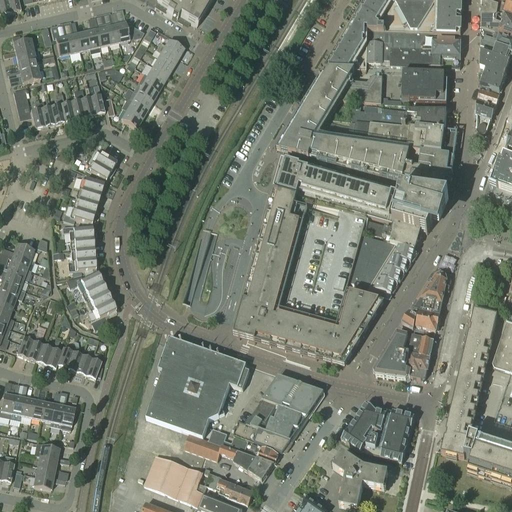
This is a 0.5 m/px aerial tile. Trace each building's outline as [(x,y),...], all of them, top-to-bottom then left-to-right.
[(0,0),(0,19),(10,17),(5,0),(0,0)] [(16,0),(5,0),(10,17),(20,15),(16,0)] [(31,0),(21,0),(23,8),(43,3),(42,0),(39,0),(32,2),(31,0)] [(160,0),(154,10),(171,21),(174,16),(196,30),(214,0),(160,0)] [(325,73),(355,74),(366,74),(367,35),(460,38),(461,2),(407,0),(366,0),(323,73),(325,73)] [(481,2),(481,19),(495,20),(496,17),(504,19),(504,18),(511,20),(511,0),(487,0),(492,2),(491,4),(484,2),(481,2)] [(481,19),(481,32),(499,38),(511,42),(511,20),(504,18),(504,19),(503,21),(495,20),(481,19)] [(125,26),(116,28),(114,29),(118,46),(129,44),(125,26)] [(114,29),(112,29),(104,31),(108,48),(118,46),(114,29)] [(56,30),(50,31),(53,44),(55,43),(58,60),(69,58),(65,40),(59,42),(56,30)] [(132,32),(132,39),(139,43),(143,37),(133,30),(132,32)] [(104,31),(96,33),(94,33),(98,51),(108,48),(104,31)] [(481,32),(480,44),(511,54),(511,42),(499,38),(481,32)] [(94,33),(92,34),(84,36),(89,53),(90,57),(99,55),(98,51),(94,33)] [(367,35),(367,46),(384,46),(384,51),(390,51),(415,52),(432,52),(460,53),(460,42),(424,41),(424,37),(367,35)] [(77,37),(74,38),(79,55),(89,53),(84,36),(77,37)] [(74,38),(72,38),(65,40),(69,58),(79,55),(74,38)] [(19,39),(12,41),(13,47),(15,55),(15,57),(33,53),(30,43),(20,45),(19,39)] [(159,46),(157,50),(178,62),(183,53),(168,44),(164,49),(159,46)] [(511,54),(480,44),(480,55),(487,57),(487,58),(509,66),(511,57),(511,54)] [(367,46),(366,66),(381,67),(382,63),(389,63),(390,51),(384,51),(384,46),(367,46)] [(157,50),(155,54),(160,57),(157,62),(173,71),(178,62),(157,50)] [(389,63),(389,69),(459,72),(460,53),(432,52),(415,52),(390,51),(389,63)] [(33,53),(15,57),(16,59),(17,67),(35,63),(33,53)] [(480,55),(480,66),(506,75),(509,66),(487,58),(487,57),(480,55)] [(112,61),(102,64),(104,70),(114,68),(112,61)] [(157,62),(152,70),(167,80),(173,71),(157,62)] [(17,67),(19,75),(20,77),(37,73),(35,63),(17,67)] [(480,66),(480,77),(502,85),(506,75),(480,66)] [(152,70),(147,79),(162,88),(167,80),(152,70)] [(113,71),(97,75),(98,79),(104,78),(118,74),(113,71)] [(20,77),(20,79),(22,87),(40,83),(37,73),(20,77)] [(325,73),(321,79),(350,82),(355,74),(325,73)] [(401,104),(418,105),(443,105),(443,98),(445,99),(446,98),(446,92),(445,91),(443,91),(444,83),(444,77),(402,76),(401,104)] [(143,77),(138,86),(157,97),(162,88),(147,79),(143,77)] [(479,89),(480,89),(499,96),(502,85),(480,77),(479,89)] [(321,79),(298,119),(329,122),(341,103),(381,107),(382,80),(372,79),(366,86),(354,85),(350,82),(321,79)] [(138,86),(133,95),(152,106),(157,97),(138,86)] [(95,97),(89,99),(90,101),(94,118),(104,116),(98,89),(94,90),(95,97)] [(481,92),(476,105),(494,111),(499,97),(498,97),(481,91),(481,92)] [(24,92),(13,95),(14,101),(26,98),(24,92)] [(82,93),(78,94),(84,121),(94,118),(90,101),(84,103),(82,93)] [(76,105),(70,106),(74,123),(84,121),(78,94),(73,95),(76,105)] [(133,95),(127,103),(147,115),(152,106),(133,95)] [(26,98),(14,101),(15,106),(27,104),(26,98)] [(62,98),(58,99),(58,102),(64,126),(74,123),(70,106),(64,107),(62,98)] [(56,109),(50,111),(54,128),(64,126),(58,102),(54,103),(56,109)] [(126,102),(121,111),(126,114),(141,123),(147,115),(127,103),(126,102)] [(30,115),(31,121),(34,133),(44,130),(38,106),(38,103),(34,104),(36,114),(30,115)] [(27,104),(15,106),(17,112),(28,110),(27,104)] [(43,105),(38,106),(44,130),(54,128),(50,111),(44,112),(43,105)] [(476,105),(476,107),(477,107),(476,118),(490,122),(491,122),(494,111),(476,105)] [(28,110),(17,112),(18,118),(30,115),(28,110)] [(350,125),(354,125),(370,127),(444,134),(446,114),(404,114),(381,112),(380,116),(351,114),(350,125)] [(126,114),(121,123),(136,132),(141,123),(126,114)] [(30,115),(18,118),(19,124),(31,121),(30,115)] [(477,127),(476,133),(476,135),(477,137),(479,138),(480,139),(482,139),(484,138),(486,137),(486,135),(487,130),(490,122),(476,118),(477,127)] [(296,119),(289,131),(290,131),(319,139),(329,122),(298,119),(296,119)] [(354,125),(352,145),(454,158),(457,135),(444,134),(370,127),(354,125)] [(289,131),(275,154),(276,154),(276,153),(309,162),(309,159),(284,153),(289,132),(290,131),(289,131)] [(289,132),(284,153),(309,159),(310,157),(318,159),(316,164),(402,185),(403,184),(410,186),(410,187),(433,190),(447,192),(452,176),(454,158),(352,145),(330,141),(319,139),(290,131),(289,132)] [(96,155),(85,173),(105,185),(115,167),(96,155)] [(497,169),(492,184),(498,185),(496,191),(498,191),(511,195),(511,160),(503,158),(501,164),(499,163),(499,165),(503,167),(502,170),(497,169)] [(274,193),(368,220),(432,238),(443,200),(402,190),(401,196),(393,194),(393,192),(308,171),(308,172),(299,170),(300,168),(282,164),(274,193)] [(64,218),(62,224),(73,227),(74,223),(90,228),(103,188),(81,182),(69,220),(64,218)] [(348,288),(368,220),(274,193),(273,195),(273,197),(233,341),(343,373),(384,306),(362,300),(348,289),(348,288)] [(369,225),(367,230),(417,244),(419,234),(395,228),(393,233),(385,231),(385,229),(369,225)] [(73,229),(62,230),(62,236),(69,236),(71,265),(67,265),(68,276),(72,275),(73,278),(77,278),(77,275),(94,273),(91,232),(73,233),(73,229)] [(367,230),(366,236),(382,240),(382,239),(391,241),(390,247),(414,254),(417,244),(367,230)] [(364,239),(361,251),(408,268),(409,266),(410,266),(414,254),(390,247),(364,239)] [(39,242),(36,252),(45,255),(46,244),(39,242)] [(8,253),(6,258),(12,260),(13,258),(30,264),(33,254),(16,248),(13,256),(8,253)] [(2,251),(0,256),(0,257),(11,262),(9,267),(28,274),(32,265),(30,264),(13,258),(12,260),(6,258),(8,253),(2,251)] [(361,251),(358,261),(402,277),(403,277),(404,275),(408,268),(361,251)] [(358,261),(354,272),(396,287),(397,287),(397,285),(402,277),(358,261)] [(9,267),(6,275),(5,277),(22,283),(24,284),(28,274),(9,267)] [(354,272),(350,286),(369,291),(368,294),(386,299),(387,296),(390,297),(391,296),(396,287),(354,272)] [(420,303),(414,313),(420,315),(439,319),(442,306),(444,307),(445,306),(444,306),(445,301),(446,302),(446,301),(443,300),(444,293),(449,294),(451,284),(449,275),(440,272),(433,276),(417,301),(420,303)] [(5,277),(5,279),(2,287),(19,293),(22,283),(5,277)] [(80,280),(65,284),(69,292),(76,288),(90,316),(86,318),(91,326),(108,318),(109,320),(116,316),(96,277),(84,283),(80,280)] [(0,291),(0,296),(15,302),(19,304),(22,294),(19,293),(2,287),(0,291)] [(0,307),(12,312),(15,302),(0,296),(0,307)] [(51,302),(49,309),(55,311),(58,305),(51,302)] [(66,308),(69,314),(77,310),(74,304),(66,308)] [(0,318),(8,321),(12,312),(0,307),(0,318)] [(69,315),(72,321),(79,318),(76,312),(69,315)] [(410,313),(402,327),(409,331),(409,334),(418,336),(419,331),(416,331),(420,315),(414,313),(411,312),(410,313)] [(469,335),(462,364),(485,369),(486,368),(497,318),(474,313),(470,330),(471,330),(470,335),(469,335)] [(420,315),(416,331),(419,331),(435,335),(439,319),(420,315)] [(0,318),(0,329),(9,332),(13,323),(8,321),(0,318)] [(508,321),(492,366),(494,370),(511,376),(511,319),(508,321)] [(0,329),(0,340),(1,341),(6,342),(9,332),(0,329)] [(396,335),(386,352),(430,361),(434,344),(433,343),(434,339),(418,336),(409,334),(408,338),(396,335)] [(22,341),(16,358),(26,362),(34,338),(30,337),(28,343),(22,341)] [(34,338),(26,362),(35,365),(41,348),(36,346),(39,340),(34,338)] [(162,374),(145,421),(203,441),(209,424),(224,417),(221,411),(229,389),(242,393),(249,374),(244,372),(246,368),(169,341),(158,372),(162,374)] [(41,348),(35,365),(45,369),(54,345),(50,344),(47,351),(41,348)] [(54,345),(45,369),(55,372),(56,369),(61,356),(60,355),(55,354),(58,347),(54,345)] [(61,356),(56,369),(65,372),(74,349),(70,347),(68,354),(62,352),(60,355),(61,356)] [(74,349),(65,372),(75,376),(81,359),(76,357),(78,350),(74,349)] [(386,352),(373,374),(375,379),(405,383),(410,381),(423,383),(425,382),(426,378),(430,361),(386,352)] [(81,359),(75,376),(84,379),(93,356),(89,355),(87,361),(81,359)] [(93,356),(84,379),(94,383),(101,366),(95,364),(97,358),(93,356)] [(461,370),(460,372),(484,378),(484,376),(485,369),(462,364),(461,370)] [(444,439),(440,456),(470,463),(467,472),(511,487),(511,452),(469,438),(484,378),(460,372),(445,434),(447,435),(446,440),(444,439)] [(238,425),(233,438),(282,456),(323,395),(278,379),(245,427),(238,425)] [(0,420),(9,422),(10,417),(14,399),(12,399),(13,393),(17,394),(19,388),(14,387),(11,386),(8,398),(3,397),(0,413),(0,420)] [(14,399),(10,417),(20,419),(24,402),(16,400),(17,394),(13,393),(12,399),(14,399)] [(24,402),(20,419),(30,421),(34,404),(32,403),(24,402)] [(34,404),(30,421),(40,423),(44,406),(36,404),(34,404)] [(44,406),(40,423),(50,426),(54,408),(52,407),(44,406)] [(411,432),(414,419),(387,412),(386,416),(376,414),(376,413),(365,406),(365,407),(348,432),(341,443),(360,455),(402,466),(405,454),(404,454),(410,431),(411,432)] [(50,426),(49,429),(59,432),(64,410),(56,408),(54,408),(50,426)] [(64,410),(59,432),(70,434),(74,412),(64,410)] [(207,444),(237,454),(243,457),(245,453),(248,445),(233,439),(231,446),(225,444),(227,437),(212,432),(208,443),(207,443),(207,444)] [(237,454),(207,444),(182,435),(181,439),(187,441),(183,451),(217,464),(220,457),(234,462),(237,454)] [(57,441),(56,447),(68,450),(69,444),(57,441)] [(33,459),(39,460),(57,463),(57,461),(59,451),(36,446),(33,459)] [(250,451),(245,453),(243,457),(247,458),(256,455),(259,457),(258,462),(274,468),(277,460),(275,459),(276,457),(252,447),(250,451)] [(274,468),(258,462),(247,458),(243,457),(237,454),(234,462),(233,465),(248,476),(254,479),(253,480),(260,484),(263,480),(265,481),(274,468)] [(5,457),(0,481),(0,484),(10,486),(13,469),(7,467),(9,458),(5,457)] [(342,457),(333,471),(345,480),(339,510),(350,511),(357,511),(363,489),(384,493),(388,476),(364,471),(342,457)] [(156,458),(144,488),(198,510),(203,498),(206,491),(210,493),(211,491),(224,496),(224,497),(224,498),(224,499),(225,499),(247,508),(252,495),(229,486),(230,484),(209,476),(208,478),(156,458)] [(39,460),(37,470),(55,473),(56,465),(57,463),(39,460)] [(37,470),(35,480),(53,483),(53,481),(55,473),(37,470)] [(15,476),(12,490),(19,491),(22,477),(20,477),(15,476)] [(35,480),(33,490),(50,493),(52,485),(53,483),(35,480)] [(198,510),(197,511),(238,511),(203,498),(198,510)] [(302,509),(299,511),(323,511),(308,501),(302,509)]
